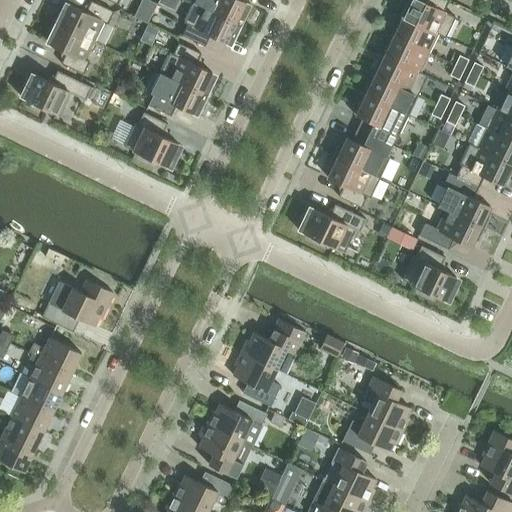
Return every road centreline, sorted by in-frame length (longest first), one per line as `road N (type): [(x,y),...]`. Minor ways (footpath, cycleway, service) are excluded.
road 1 (residential): [(247,248),(483,362),(511,304)]
road 2 (residential): [(196,224),(51,511)]
road 3 (residential): [(114,511),(247,248)]
road 4 (residential): [(247,248),(364,0)]
road 5 (residential): [(303,0),(196,224)]
road 6 (residential): [(0,127),(196,224)]
